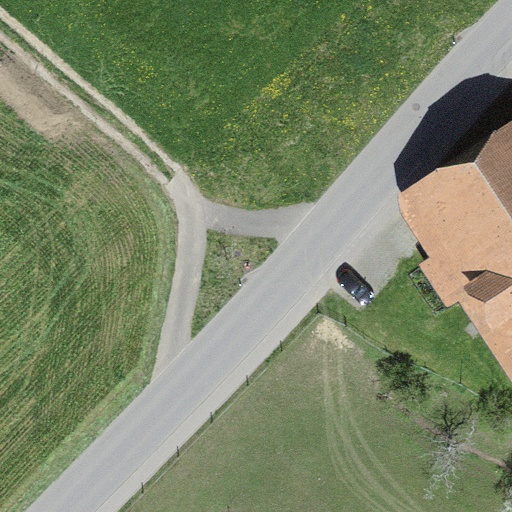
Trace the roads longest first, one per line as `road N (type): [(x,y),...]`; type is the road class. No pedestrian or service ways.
road 1 (tertiary): [(72,511),(511,29)]
road 2 (track): [(0,36),(194,203)]
road 3 (track): [(194,203),(195,261),(162,418)]
road 4 (track): [(194,203),(267,226),(332,228)]
